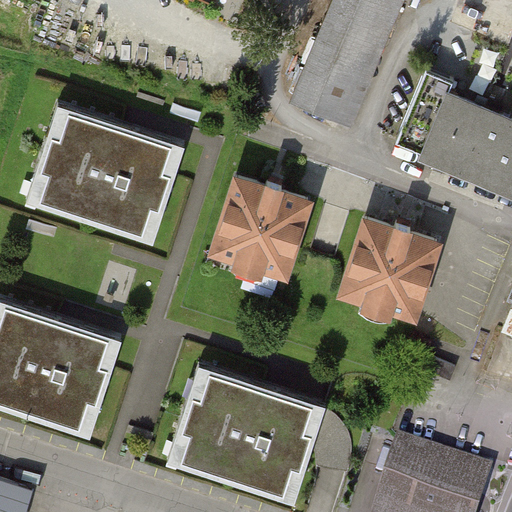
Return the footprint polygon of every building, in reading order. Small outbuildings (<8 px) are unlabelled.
[(339,0),(298,100),(356,124),(406,0),(339,0)] [(395,141),(511,188),(511,108),(508,118),(448,94),(455,77),(426,66),(395,141)] [(186,141),(57,99),(26,197),(154,239),(186,141)] [(244,177),(220,251),(294,274),(318,200),(244,177)] [(371,218),(347,292),(421,316),(445,242),(371,218)] [(123,336),(0,296),(0,402),(92,432),(123,336)] [(328,404),(200,363),(169,457),(297,498),(328,404)] [(401,446),(381,511),(481,511),(493,473),(401,446)] [(25,511),(29,501),(0,491),(0,511),(25,511)]
